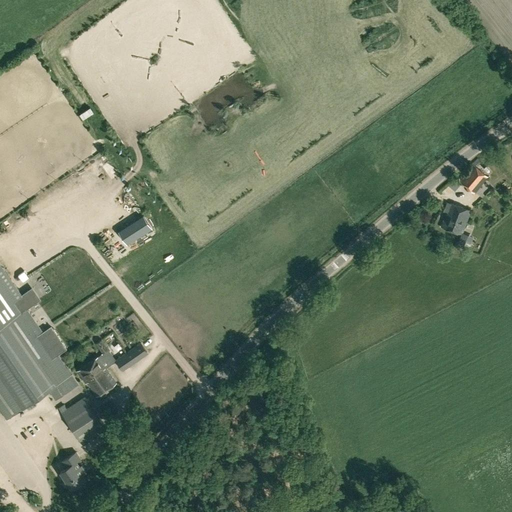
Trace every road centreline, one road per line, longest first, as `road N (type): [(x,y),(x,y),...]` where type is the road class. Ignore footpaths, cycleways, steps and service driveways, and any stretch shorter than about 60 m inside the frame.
road 1 (unclassified): [(111,511),(289,305),(511,124)]
road 2 (track): [(325,511),(265,378)]
